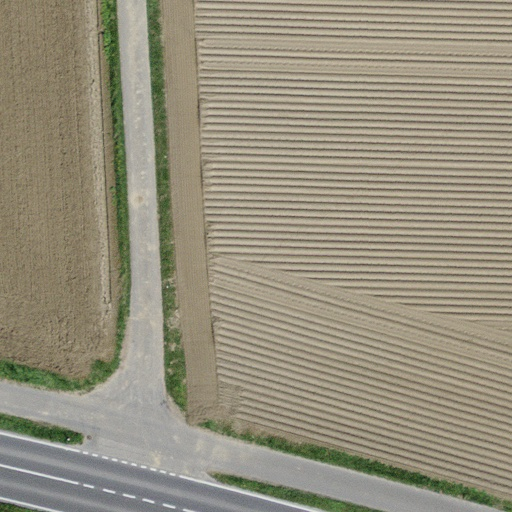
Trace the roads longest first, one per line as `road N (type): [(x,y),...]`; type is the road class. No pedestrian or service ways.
road 1 (track): [(440,511),(0,400)]
road 2 (track): [(137,432),(146,343),(131,0)]
road 3 (primary): [(0,466),(189,511)]
